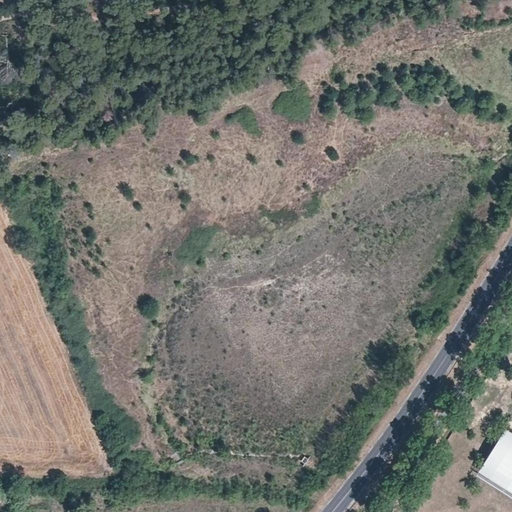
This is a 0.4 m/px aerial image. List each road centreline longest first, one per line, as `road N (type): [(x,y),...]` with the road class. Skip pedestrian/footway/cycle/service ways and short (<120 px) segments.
road 1 (secondary): [(511,251),(332,511)]
road 2 (track): [(0,12),(125,12),(180,0)]
